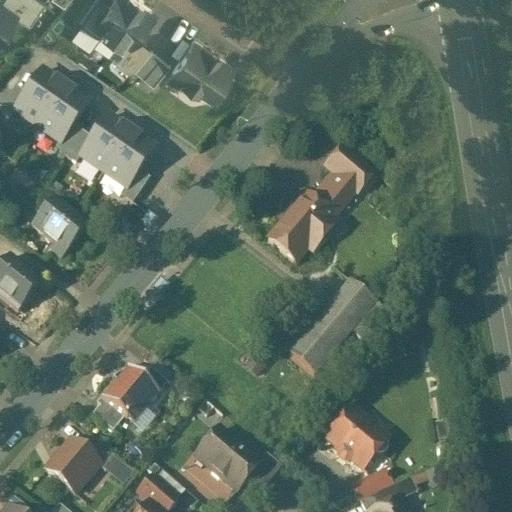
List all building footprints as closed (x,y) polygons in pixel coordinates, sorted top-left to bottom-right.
[(97,0),(95,0),(79,24),(99,38),(103,32),(102,31),(104,28),(97,23),(108,7),(97,0)] [(112,0),(108,7),(97,23),(104,28),(102,31),(103,32),(104,32),(118,42),(114,48),(123,54),(134,38),(151,14),(140,6),(142,3),(137,0),(112,0)] [(0,6),(0,34),(13,15),(0,6)] [(150,52),(134,38),(123,54),(113,68),(127,79),(133,72),(150,52)] [(207,52),(193,42),(171,72),(184,81),(182,83),(196,94),(198,91),(210,99),(232,69),(217,58),(219,56),(209,50),(207,52)] [(169,68),(150,52),(133,72),(152,88),(169,68)] [(94,65),(81,56),(75,65),(88,74),(94,65)] [(16,114),(38,129),(65,92),(43,76),(16,114)] [(38,129),(60,145),(87,107),(65,92),(38,129)] [(82,162),(105,177),(131,138),(109,123),(82,162)] [(105,177),(127,193),(154,153),(131,138),(105,177)] [(373,177),(341,150),(324,171),(331,177),(351,193),(355,197),(373,177)] [(331,177),(310,202),(330,219),(351,193),(331,177)] [(304,197),(293,212),(291,212),(282,222),(282,224),(267,242),(295,265),(306,252),(311,255),(313,253),(317,253),(327,241),(326,237),(328,235),(323,231),(332,221),(330,219),(310,202),(304,197)] [(2,202),(0,203),(0,224),(6,229),(17,215),(2,202)] [(86,230),(53,203),(31,229),(53,247),(49,252),(60,261),(64,256),(65,257),(86,230)] [(40,287),(7,260),(0,269),(0,300),(17,314),(40,287)] [(349,285),(288,358),(313,378),(374,306),(349,285)] [(159,362),(150,354),(142,364),(149,369),(152,371),(159,362)] [(140,380),(127,369),(100,401),(123,420),(125,422),(134,412),(139,409),(142,414),(157,396),(158,397),(159,396),(158,395),(140,380)] [(152,371),(149,369),(140,380),(158,395),(167,385),(152,371)] [(123,420),(100,401),(96,406),(99,408),(91,416),(112,433),(123,420)] [(387,442),(351,411),(325,441),(362,472),(375,457),(377,459),(383,457),(386,453),(387,447),(384,445),(387,442)] [(258,466),(218,432),(195,459),(210,472),(211,476),(217,481),(221,481),(221,482),(222,481),(236,493),(251,476),(259,467),(258,466)] [(115,461),(88,438),(77,450),(98,468),(104,474),(115,461)] [(77,450),(69,443),(45,473),(74,497),(98,468),(77,450)] [(266,457),(258,466),(259,467),(251,476),(265,488),(280,469),(266,457)] [(382,473),(350,488),(358,505),(377,496),(390,490),(382,473)] [(169,511),(177,503),(150,480),(136,496),(149,507),(149,506),(156,511),(169,511)] [(390,490),(377,496),(384,509),(402,501),(402,502),(417,495),(410,480),(390,490)] [(384,509),(377,511),(407,511),(402,502),(402,501),(384,509)]
